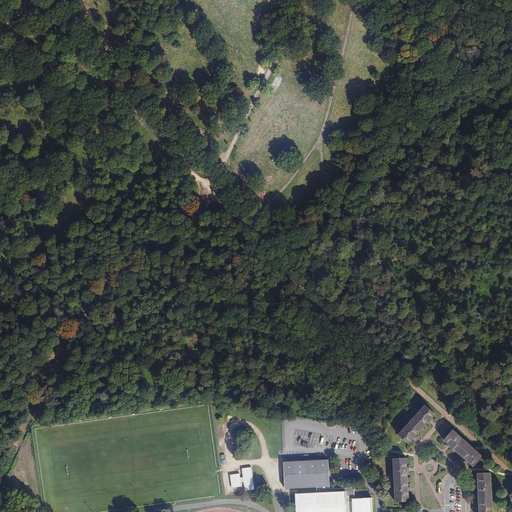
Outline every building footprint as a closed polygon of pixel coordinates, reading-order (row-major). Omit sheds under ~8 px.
[(404,445),(408,440),(410,437),(423,422),(426,419),(431,413),(422,405),(394,436),(404,445)] [(441,438),(446,442),(449,444),(465,458),(467,460),(472,464),(479,455),(449,429),(441,438)] [(407,507),(407,495),(407,491),(405,473),(405,468),(405,457),(391,458),(395,508),(407,507)] [(315,489),(328,488),(327,463),(282,465),(283,490),(315,489)] [(240,474),(230,475),(232,489),(242,487),(242,482),(244,482),(246,492),(256,490),(252,467),(242,469),(244,477),(241,478),(240,474)] [(480,504),(480,509),(480,511),(492,511),(490,470),(477,470),(478,481),(478,485),(480,504)] [(328,488),(315,489),(315,495),(294,496),(294,511),(352,511),(352,499),(351,487),(328,488)] [(352,499),(352,511),(371,511),(371,499),(352,499)]
